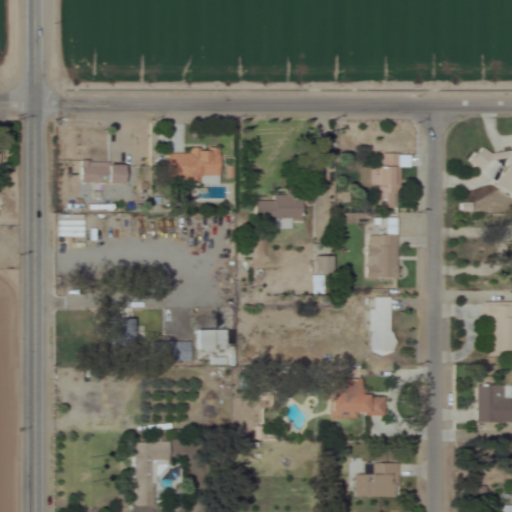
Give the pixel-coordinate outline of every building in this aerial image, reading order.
[(511,160),(479,141),(465,163),(478,171),(485,159),(503,170),(492,188),(511,199),(511,160)] [(161,154),(161,185),(214,185),(214,148),(185,148),(186,154),(161,154)] [(407,155),(378,154),(377,168),(366,167),(365,187),(374,187),(373,208),(394,209),(396,168),(406,169),(407,155)] [(77,185),(119,185),(119,163),(77,163),(77,185)] [(297,222),(298,194),(267,193),(267,200),(250,200),(250,221),(297,222)] [(56,221),(56,238),(79,238),(79,216),(67,216),(67,221),(56,221)] [(362,279),(393,279),(393,218),(362,218),(362,279)] [(314,275),(325,275),(325,258),(314,258),(314,275)] [(388,297),(365,297),(365,354),(388,354),(388,297)] [(511,302),(481,303),(481,352),(511,351),(511,302)] [(217,313),(191,314),(192,351),(208,350),(207,327),(217,327),(217,313)] [(186,362),(186,343),(164,343),(164,362),(186,362)] [(362,394),(356,394),(356,383),(325,383),(325,418),(362,418),(362,394)] [(473,424),(509,424),(509,385),(473,385),(473,424)] [(152,507),(152,481),(165,481),(166,442),(131,442),(130,507),(152,507)] [(394,497),(394,464),(351,464),(351,497),(394,497)]
